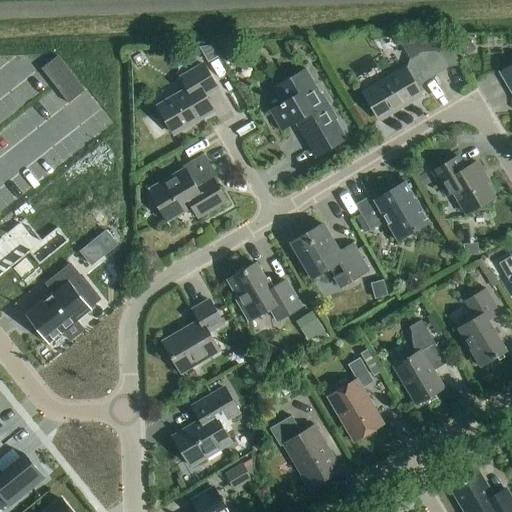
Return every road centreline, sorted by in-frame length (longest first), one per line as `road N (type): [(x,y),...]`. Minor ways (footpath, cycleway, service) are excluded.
road 1 (residential): [(511,165),(481,113),(464,107),(272,215)]
road 2 (residential): [(272,215),(144,297),(130,332),(131,410)]
road 3 (residential): [(437,511),(410,463),(415,453),(511,397)]
road 4 (residential): [(0,346),(53,408),(131,410)]
